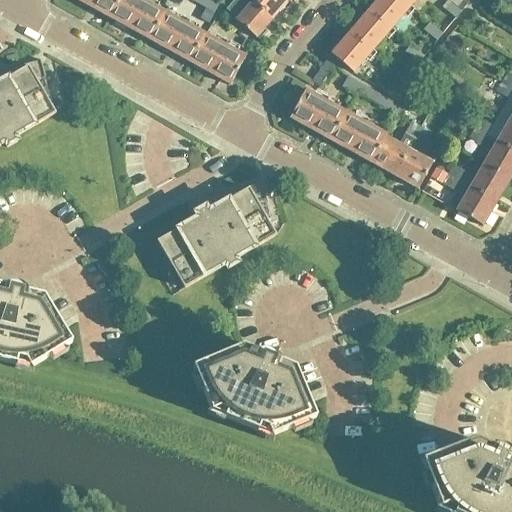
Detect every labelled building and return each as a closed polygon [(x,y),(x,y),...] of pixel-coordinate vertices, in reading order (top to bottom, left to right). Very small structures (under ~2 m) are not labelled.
[(75,0),(108,18),(118,0),(75,0)] [(148,41),(164,12),(142,0),(118,0),(108,18),(148,41)] [(218,5),(208,0),(190,0),(206,9),(200,19),(208,23),(218,5)] [(251,3),(247,0),(233,0),(235,2),(227,11),(236,19),(235,21),(256,39),(272,20),(251,3)] [(247,0),(251,3),(272,20),(287,3),(283,0),(247,0)] [(391,29),(410,7),(402,0),(378,0),(370,10),(391,29)] [(442,7),(456,19),(462,12),(448,0),(442,7)] [(372,51),(391,29),(370,10),(351,32),(372,51)] [(188,63),(204,34),(164,12),(148,41),(188,63)] [(423,30),(437,41),(443,34),(429,22),(423,30)] [(352,73),(372,51),(351,32),(331,55),(352,73)] [(229,85),(245,57),(204,34),(188,63),(229,85)] [(248,52),(252,44),(245,40),(240,48),(248,52)] [(405,52),(418,63),(424,57),(411,45),(405,52)] [(55,114),(46,99),(50,97),(40,60),(39,60),(40,63),(0,73),(0,150),(6,148),(17,142),(14,138),(55,114)] [(326,76),(334,65),(327,60),(319,71),(326,76)] [(412,78),(396,70),(391,78),(407,87),(412,78)] [(319,86),(326,76),(319,71),(311,81),(319,86)] [(511,88),(511,76),(507,73),(501,82),(511,88)] [(361,85),(347,77),(341,87),(355,95),(356,93),(361,85)] [(508,98),(511,91),(511,88),(501,82),(496,91),(508,98)] [(375,93),(372,91),(361,85),(356,93),(371,100),(375,93)] [(330,141),(345,112),(305,90),(289,119),(330,141)] [(389,101),(379,95),(375,93),(371,100),(385,108),(389,101)] [(397,115),(401,108),(389,101),(385,108),(397,115)] [(330,141),(370,164),(384,138),(386,135),(345,112),(330,141)] [(511,150),(511,119),(510,118),(497,141),(511,150)] [(487,135),(492,126),(480,119),(475,128),(487,135)] [(407,150),(408,151),(414,140),(413,140),(420,128),(411,123),(398,145),(384,138),(370,164),(393,176),(407,150)] [(414,140),(422,145),(429,133),(420,128),(413,140),(414,140)] [(509,179),(511,174),(511,150),(497,141),(484,164),(509,179)] [(407,150),(393,176),(417,190),(431,164),(408,151),(407,150)] [(496,202),(509,179),(484,164),(470,187),(496,202)] [(460,181),(465,172),(453,165),(448,174),(460,181)] [(443,183),(448,174),(437,168),(432,177),(443,183)] [(454,190),(460,181),(448,174),(443,183),(454,190)] [(276,236),(267,221),(271,219),(261,182),(259,182),(260,185),(213,198),(214,202),(194,214),(197,219),(156,242),(184,289),(224,266),(227,270),(237,264),(235,260),(276,236)] [(482,226),(496,202),(470,187),(456,211),(482,226)] [(63,330),(44,298),(28,294),(26,291),(24,289),(23,288),(21,287),(19,286),(16,285),(13,285),(10,285),(7,286),(6,287),(3,288),(0,286),(0,362),(29,369),(46,359),(71,344),(63,330)] [(316,419),(310,405),(295,369),(280,363),(279,361),(278,359),(277,358),(276,357),(274,355),(272,354),(271,353),(269,352),(266,352),(263,352),(260,352),(259,352),(257,353),(242,347),(238,349),(192,368),(211,413),(270,438),(290,430),(316,419)] [(511,511),(511,455),(511,456),(511,454),(508,452),(507,451),(505,450),(502,449),(501,449),(499,449),(497,448),(494,449),(492,449),(491,450),(473,442),(421,462),(439,510),(442,511),(511,511)]
